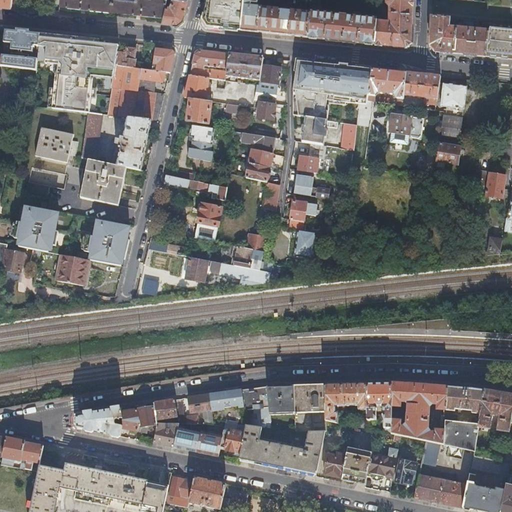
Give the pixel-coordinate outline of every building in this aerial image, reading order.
[(58,0),(58,5),(76,7),(162,15),(164,6),(166,0),(58,0)] [(182,18),(186,0),(171,0),(170,5),(168,5),(167,7),(164,6),(162,15),(160,21),(176,23),(182,18)] [(203,0),(200,19),(205,27),(223,29),(242,30),(243,0),(203,0)] [(257,4),(257,0),(243,0),(242,30),(257,32),(278,34),(307,37),(310,12),(300,11),(300,13),(269,10),(269,8),(250,6),(250,3),(257,4)] [(411,0),(377,0),(377,2),(386,3),(389,7),(389,13),(392,13),(392,20),(393,23),(379,21),(380,13),(376,12),(375,20),(373,44),(405,47),(410,42),(411,0)] [(307,37),(373,44),(375,20),(358,18),(358,12),(352,12),(352,17),(346,16),(345,19),(339,18),(339,16),(310,12),(307,37)] [(465,53),(486,55),(489,31),(480,30),(480,31),(472,30),(473,26),(466,25),(466,30),(463,30),(463,28),(457,28),(456,27),(449,27),(449,21),(457,22),(458,18),(431,16),(430,44),(435,50),(465,53)] [(508,58),(511,58),(511,25),(510,25),(510,21),(503,20),(502,24),(489,23),(489,25),(489,31),(486,55),(508,58)] [(0,65),(36,70),(37,60),(37,59),(21,57),(22,51),(32,52),(32,48),(38,49),(39,33),(22,32),(4,30),(3,42),(11,43),(10,50),(18,51),(18,57),(1,55),(0,65)] [(39,33),(38,49),(37,59),(37,60),(45,60),(45,63),(58,64),(57,72),(56,72),(52,108),(87,112),(89,113),(92,78),(91,78),(92,71),(113,75),(115,65),(117,52),(118,46),(107,45),(98,44),(99,40),(69,37),(39,33)] [(169,48),(154,46),(151,70),(164,72),(169,73),(174,53),(169,48)] [(117,52),(115,65),(134,68),(135,59),(133,58),(134,51),(130,50),(125,50),(125,53),(117,52)] [(205,100),(208,77),(224,80),(225,76),(228,53),(200,51),(194,55),(189,75),(184,98),(189,98),(205,100)] [(258,80),(262,57),(228,53),(225,76),(230,76),(229,79),(234,80),(235,77),(255,80),(258,80)] [(113,75),(107,115),(126,117),(150,120),(154,93),(137,90),(138,79),(156,81),(161,81),(164,72),(151,70),(140,69),(134,68),(115,65),(113,75)] [(280,67),(263,65),(260,83),(259,82),(258,85),(256,85),(254,100),(259,101),(260,101),(273,103),(276,84),(278,84),(280,67)] [(352,98),(356,67),(343,66),(342,72),(339,96),(344,97),(352,98)] [(403,95),(406,72),(371,68),(367,100),(373,101),(374,95),(375,95),(377,93),(385,94),(385,92),(388,92),(388,94),(396,95),(397,98),(398,98),(397,104),(402,105),(403,95)] [(339,96),(342,72),(336,71),(333,95),(337,96),(339,96)] [(439,82),(441,76),(406,72),(403,95),(415,96),(415,98),(418,99),(418,97),(425,97),(424,102),(436,103),(439,82)] [(137,90),(154,93),(156,81),(138,79),(137,90)] [(466,86),(443,83),(440,105),(463,108),(466,86)] [(150,120),(157,121),(164,94),(154,93),(150,120)] [(333,95),(319,93),(318,95),(301,93),(298,108),(304,109),(316,111),(317,108),(317,106),(326,107),(325,110),(334,111),(337,96),(333,95)] [(415,96),(403,95),(402,105),(414,106),(415,102),(415,98),(415,96)] [(205,100),(189,98),(186,120),(208,123),(211,101),(205,100)] [(273,120),(275,103),(273,103),(260,101),(259,101),(257,117),(273,120)] [(357,117),(357,124),(364,125),(366,110),(359,108),(357,117)] [(89,113),(87,112),(80,157),(87,158),(94,160),(102,114),(89,113)] [(409,134),(408,137),(411,137),(419,139),(420,139),(421,136),(423,118),(422,118),(391,113),(388,131),(391,131),(409,134)] [(344,122),(357,124),(357,117),(345,115),(344,122)] [(444,139),(458,142),(462,118),(442,115),(438,138),(444,139)] [(126,166),(140,169),(150,120),(126,117),(123,136),(120,136),(118,147),(114,146),(110,163),(126,166)] [(300,141),(312,143),(322,144),(324,136),(325,137),(326,130),(325,129),(326,126),(336,127),(337,121),(304,117),(300,141)] [(340,147),(353,149),(357,124),(344,122),(340,147)] [(212,151),(210,150),(213,128),(190,124),(189,135),(192,136),(190,148),(188,147),(187,156),(211,161),(212,151)] [(74,134),(42,127),(36,155),(67,162),(69,153),(74,154),(78,141),(73,140),(74,134)] [(407,144),(408,137),(409,134),(391,131),(389,141),(407,144)] [(252,149),(273,153),(276,137),(249,133),(244,133),(242,142),(252,145),(252,149)] [(438,138),(435,159),(456,162),(459,146),(443,144),(444,139),(438,138)] [(318,157),(323,158),(325,145),(322,144),(312,143),(310,156),(318,157)] [(249,163),(269,167),(273,153),(252,149),(249,163)] [(297,169),(316,172),(318,157),(310,156),(299,155),(297,169)] [(94,160),(87,158),(79,197),(117,205),(126,166),(110,163),(94,160)] [(246,177),(266,182),(269,167),(249,163),(246,177)] [(29,183),(61,186),(62,171),(31,168),(29,183)] [(165,175),(192,180),(193,174),(185,172),(185,171),(182,170),(182,171),(167,168),(165,175)] [(476,170),(474,183),(479,184),(487,185),(489,173),(490,172),(476,170)] [(487,185),(486,193),(486,195),(489,195),(489,197),(501,199),(501,197),(502,197),(504,188),(506,176),(489,173),(487,185)] [(294,193),(328,198),(329,189),(312,187),(313,177),(296,174),(294,193)] [(217,199),(225,200),(227,188),(192,180),(165,175),(163,183),(187,187),(188,185),(218,192),(217,199)] [(264,209),(276,212),(279,192),(280,185),(267,182),(264,209)] [(486,193),(487,185),(479,184),(477,192),(486,193)] [(292,200),(290,218),(304,221),(307,202),(292,200)] [(217,226),(221,207),(201,203),(197,222),(217,226)] [(21,239),(19,246),(33,249),(41,250),(51,252),(54,252),(58,232),(55,232),(59,212),(27,206),(24,224),(18,222),(14,238),(21,239)] [(127,245),(128,241),(125,240),(128,226),(97,220),(93,237),(87,236),(84,252),(90,253),(89,259),(120,265),(121,258),(124,259),(125,255),(127,248),(127,247),(127,245)] [(312,257),(316,231),(298,229),(297,239),(292,239),(290,254),(312,257)] [(253,248),(263,250),(265,236),(248,233),(246,247),(253,248)] [(488,255),(500,254),(503,239),(491,237),(488,255)] [(0,272),(2,273),(3,267),(19,271),(22,259),(25,259),(26,253),(20,252),(20,249),(15,248),(14,251),(6,250),(7,244),(0,242),(0,272)] [(157,243),(155,250),(182,255),(183,248),(157,243)] [(253,248),(246,247),(238,246),(235,262),(231,261),(230,264),(249,268),(253,248)] [(31,262),(38,264),(41,250),(33,249),(31,262)] [(155,250),(154,250),(152,263),(167,266),(169,252),(155,250)] [(84,286),(89,259),(88,259),(62,254),(56,280),(84,286)] [(210,260),(228,263),(229,259),(211,255),(210,260)] [(239,286),(268,282),(270,272),(259,269),(249,268),(230,264),(228,263),(210,260),(189,256),(185,278),(203,282),(207,265),(209,265),(209,267),(211,271),(218,273),(219,274),(222,275),(240,278),(239,285),(239,286)] [(268,282),(275,282),(277,273),(272,272),(273,269),(260,266),(259,269),(270,272),(268,282)] [(226,287),(239,285),(240,278),(222,275),(220,286),(226,287)] [(162,296),(165,284),(157,282),(155,295),(162,296)] [(392,427),(392,421),(392,414),(392,411),(392,405),(392,382),(379,383),(366,383),(367,409),(368,423),(368,429),(372,430),(372,420),(384,419),(383,432),(392,434),(392,427)] [(446,410),(448,387),(421,385),(392,382),(392,405),(400,405),(400,401),(406,401),(409,404),(408,411),(407,411),(407,424),(404,426),(400,426),(400,421),(392,421),(392,427),(392,434),(401,436),(426,441),(440,444),(443,444),(444,431),(435,430),(435,433),(430,432),(428,429),(430,407),(432,404),(438,404),(437,409),(446,410)] [(367,409),(366,383),(344,384),(325,384),(326,421),(338,423),(338,412),(336,412),(336,406),(358,405),(358,409),(367,409)] [(326,421),(325,384),(309,385),(294,385),(294,386),(296,412),(313,411),(314,431),(325,431),(327,431),(326,421)] [(268,387),(268,386),(242,389),(245,410),(251,409),(252,413),(257,413),(259,426),(263,427),(267,428),(266,422),(272,422),(268,387)] [(296,412),(294,386),(268,387),(272,422),(272,428),(296,431),(296,412)] [(481,413),(484,390),(476,389),(464,388),(448,387),(446,410),(455,410),(455,408),(458,408),(458,411),(461,411),(461,408),(472,409),(472,412),(481,413)] [(245,410),(242,389),(209,394),(212,413),(245,410)] [(509,432),(511,422),(511,413),(511,394),(500,393),(484,390),(481,413),(480,419),(479,423),(479,427),(490,429),(492,415),(494,413),(499,414),(501,416),(498,430),(509,432)] [(212,413),(209,394),(188,397),(190,412),(203,410),(204,416),(202,418),(198,418),(197,415),(187,416),(184,397),(175,399),(177,416),(179,423),(214,424),(212,413)] [(177,416),(175,399),(154,402),(154,406),(157,419),(177,416)] [(149,424),(157,423),(157,419),(154,406),(137,409),(139,422),(138,431),(147,433),(149,424)] [(79,427),(120,436),(122,428),(122,426),(116,425),(115,423),(115,421),(117,420),(122,419),(121,412),(121,408),(100,409),(80,411),(80,415),(79,427)] [(137,434),(138,431),(139,422),(137,409),(121,412),(122,419),(123,422),(122,426),(122,428),(130,430),(129,432),(137,434)] [(475,451),(479,427),(479,423),(472,422),(472,423),(445,420),(445,425),(444,431),(443,444),(475,451)] [(153,443),(174,447),(178,428),(179,423),(157,423),(153,443)] [(317,474),(325,431),(314,431),(309,431),(305,449),(260,440),(263,427),(259,426),(252,425),(246,425),(245,432),(241,452),(240,458),(279,466),(317,474)] [(174,447),(197,452),(201,432),(178,428),(174,447)] [(234,451),(241,452),(245,432),(230,430),(230,431),(224,430),(223,435),(220,448),(234,451)] [(197,452),(218,456),(220,448),(223,435),(201,431),(201,432),(197,452)] [(21,463),(26,441),(7,437),(3,457),(2,464),(13,466),(14,459),(19,460),(18,463),(21,463)] [(40,464),(44,445),(26,441),(21,463),(20,468),(32,470),(34,463),(40,464)] [(425,448),(438,451),(440,444),(426,441),(425,448)] [(365,484),(367,476),(368,472),(372,453),(372,452),(348,447),(346,455),(342,477),(341,479),(352,481),(365,484)] [(425,448),(422,461),(435,464),(438,451),(425,448)] [(324,474),(342,477),(346,455),(336,453),(336,455),(328,454),(324,474)] [(385,476),(393,477),(397,459),(372,453),(368,472),(367,476),(370,477),(371,477),(371,478),(372,478),(372,479),(373,479),(374,480),(375,480),(376,480),(377,480),(378,480),(379,480),(380,480),(381,480),(381,479),(382,479),(384,479),(385,476)] [(474,455),(472,468),(507,475),(510,463),(504,462),(500,461),(474,455)] [(406,484),(406,482),(411,484),(413,478),(414,478),(417,463),(401,459),(396,482),(406,484)] [(74,498),(140,511),(141,511),(147,483),(148,480),(135,477),(128,476),(102,470),(96,469),(66,463),(65,470),(40,465),(38,471),(30,511),(55,511),(58,500),(61,500),(61,493),(60,492),(61,487),(75,490),(74,498)] [(477,510),(486,511),(500,511),(505,489),(496,487),(495,489),(477,486),(474,482),(476,474),(471,473),(468,485),(464,507),(477,510)] [(455,506),(464,507),(468,485),(456,482),(457,478),(455,478),(454,482),(420,474),(415,497),(439,502),(455,506)] [(188,496),(191,480),(173,477),(170,492),(167,492),(165,503),(188,508),(189,503),(190,497),(188,496)] [(221,509),(226,484),(194,477),(190,497),(189,503),(203,506),(205,500),(208,500),(206,506),(221,509)] [(163,511),(165,503),(167,492),(168,487),(147,483),(141,511),(163,511)] [(511,511),(511,486),(511,484),(506,483),(505,489),(500,511),(511,511)] [(230,511),(233,499),(235,500),(238,486),(226,484),(221,509),(220,511),(230,511)] [(246,502),(249,488),(238,486),(235,500),(246,502)]
